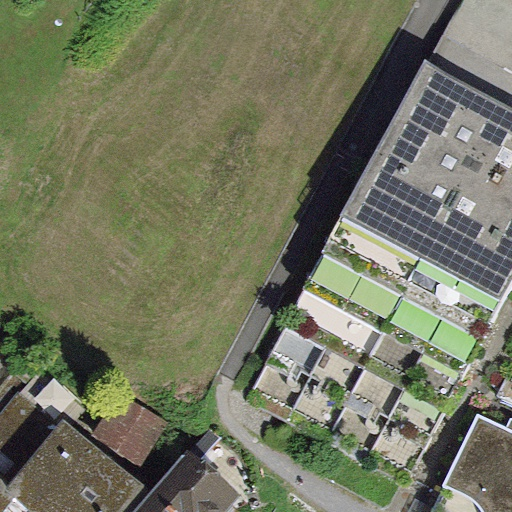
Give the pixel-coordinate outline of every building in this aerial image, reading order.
[(511,1),(509,0),(464,0),(435,70),(511,102),(511,1)] [(511,284),(511,116),(427,71),(249,402),(405,485),(511,284)] [(0,511),(5,511),(16,500),(30,511),(142,511),(152,501),(26,396),(0,426),(0,511)] [(162,427),(117,402),(96,441),(141,466),(162,427)] [(511,511),(511,437),(478,421),(434,511),(511,511)] [(152,501),(142,511),(224,511),(237,498),(188,458),(152,501)]
